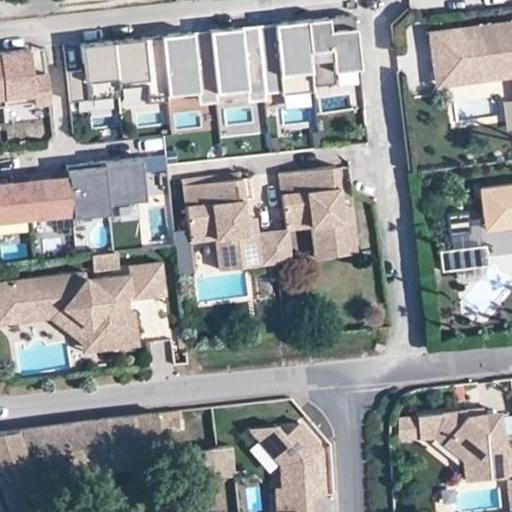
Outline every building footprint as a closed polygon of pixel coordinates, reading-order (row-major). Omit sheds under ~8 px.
[(359,64),(352,11),(333,14),(334,22),(326,22),(326,14),(304,17),(311,83),(334,80),(333,67),(359,64)] [(334,22),(333,14),(326,14),(326,22),(334,22)] [(304,17),(256,22),(263,96),(280,94),(280,98),(312,94),(311,83),(304,17)] [(511,19),(427,31),(433,73),(509,62),(511,63),(511,19)] [(246,98),(263,96),(256,22),(207,27),(215,96),(245,92),(246,98)] [(159,32),(165,90),(195,87),(197,102),(215,100),(215,96),(207,27),(159,32)] [(165,90),(159,32),(140,34),(141,39),(132,40),(131,35),(111,38),(116,85),(145,82),(147,100),(166,98),(165,90)] [(116,85),(111,38),(79,41),(82,66),(65,68),(68,98),(116,93),(116,85)] [(20,48),(0,50),(0,77),(3,103),(32,100),(32,103),(48,101),(45,72),(30,73),(28,55),(21,56),(20,48)] [(28,55),(27,48),(20,48),(21,56),(28,55)] [(511,63),(509,62),(433,73),(435,87),(511,76),(511,63)] [(263,96),(246,98),(246,105),(264,103),(263,96)] [(143,199),(139,157),(103,161),(107,203),(143,199)] [(107,203),(103,161),(65,165),(66,171),(71,213),(71,217),(108,213),(107,203)] [(344,204),(339,163),(282,171),(288,218),(313,215),(314,225),(325,223),(329,255),(360,251),(355,218),(346,219),(344,204)] [(71,213),(66,171),(50,172),(51,178),(26,180),(30,217),(71,213)] [(0,220),(30,217),(26,180),(26,175),(10,177),(10,182),(0,183),(0,220)] [(253,198),(250,176),(241,177),(244,199),(253,198)] [(244,199),(241,177),(184,184),(190,231),(215,228),(216,238),(227,236),(232,268),(249,266),(262,264),(258,232),(248,233),(246,218),(244,199)] [(511,184),(478,189),(482,225),(511,219),(511,184)] [(355,218),(354,203),(344,204),(346,219),(355,218)] [(313,215),(288,218),(289,228),(314,225),(313,215)] [(467,215),(448,217),(450,238),(470,235),(467,215)] [(258,232),(256,217),(246,218),(248,233),(258,232)] [(511,219),(482,225),(484,233),(511,229),(511,219)] [(329,255),(325,223),(314,225),(318,257),(329,255)] [(215,228),(190,231),(191,241),(216,238),(215,228)] [(293,260),(289,228),(273,230),(277,262),(293,260)] [(277,262),(273,230),(258,232),(262,264),(277,262)] [(232,268),(227,236),(216,238),(220,269),(232,268)] [(456,252),(443,254),(445,278),(459,276),(456,252)] [(84,271),(8,280),(12,313),(62,307),(88,327),(91,350),(138,344),(134,310),(128,310),(116,312),(115,298),(126,296),(132,296),(132,298),(165,294),(161,261),(128,265),(129,275),(88,280),(85,277),(84,271)] [(12,313),(8,280),(0,281),(0,323),(50,317),(81,342),(82,351),(91,350),(88,327),(62,307),(12,313)] [(128,310),(126,296),(115,298),(116,312),(128,310)] [(167,341),(149,342),(150,364),(168,364),(167,341)] [(484,408),(466,410),(466,404),(431,407),(434,430),(435,430),(464,460),(466,481),(507,477),(503,439),(487,440),(483,437),(487,433),(484,408)] [(434,430),(431,407),(418,409),(420,431),(434,430)] [(155,411),(56,423),(19,427),(0,429),(0,485),(9,511),(35,511),(45,509),(41,497),(48,495),(48,494),(70,477),(69,466),(88,463),(159,454),(155,417),(177,415),(176,409),(155,411)] [(269,447),(301,420),(251,425),(269,447)] [(277,485),(278,511),(312,511),(312,492),(327,492),(326,470),(322,470),(321,458),(326,458),(325,446),(301,420),(269,447),(282,462),(283,485),(277,485)] [(511,476),(511,437),(503,439),(507,477),(511,476)] [(228,438),(168,444),(171,475),(232,468),(228,438)] [(88,463),(69,466),(70,477),(90,475),(88,463)] [(70,477),(48,494),(48,495),(72,485),(70,477)]
